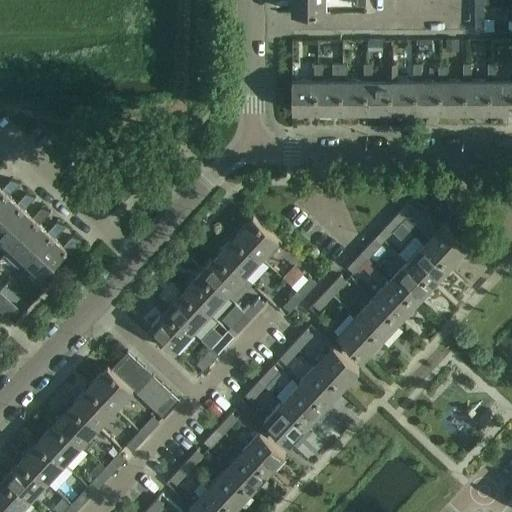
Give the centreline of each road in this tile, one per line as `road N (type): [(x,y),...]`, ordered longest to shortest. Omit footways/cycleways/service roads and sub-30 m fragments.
road 1 (residential): [(251,151),(511,153)]
road 2 (residential): [(0,407),(141,256)]
road 3 (residential): [(0,134),(5,128),(141,256)]
road 4 (residential): [(141,256),(213,176),(251,151)]
road 5 (residential): [(251,151),(249,0)]
